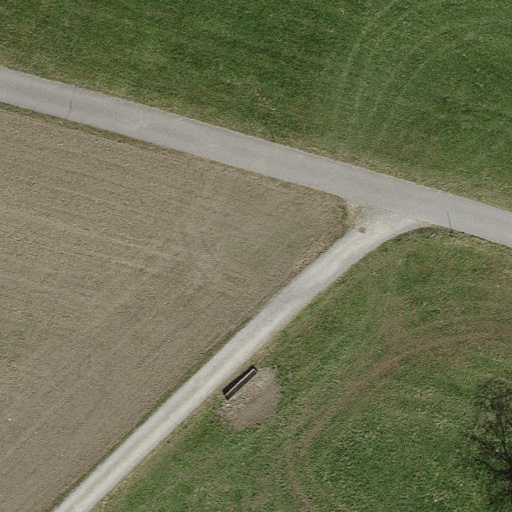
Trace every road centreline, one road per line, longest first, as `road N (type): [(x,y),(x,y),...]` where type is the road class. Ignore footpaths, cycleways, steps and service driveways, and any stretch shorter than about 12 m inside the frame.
road 1 (track): [(511,232),(0,81)]
road 2 (track): [(408,198),(95,511)]
